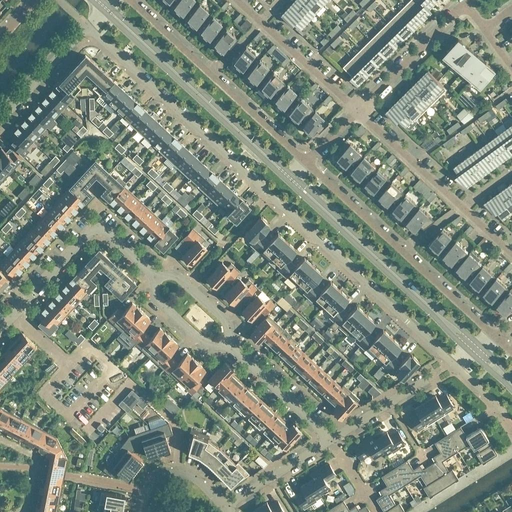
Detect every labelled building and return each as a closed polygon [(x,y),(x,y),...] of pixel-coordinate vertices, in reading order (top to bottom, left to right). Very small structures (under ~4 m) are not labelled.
[(190,5),(194,0),(177,0),(171,7),(180,15),(185,10),(188,12),(193,8),(190,5)] [(314,12),(300,0),(295,0),(290,5),(307,20),(314,12)] [(321,4),(316,0),(300,0),(314,12),(321,4)] [(427,8),(418,0),(409,0),(405,5),(421,20),(430,11),(427,8)] [(435,0),(418,0),(427,8),(435,0)] [(223,11),(230,4),(226,1),(220,8),(223,11)] [(203,17),(208,12),(199,4),(184,20),(193,28),(199,22),(202,25),(206,20),(203,17)] [(307,20),(290,5),(281,16),(291,25),(292,23),(299,29),(307,20)] [(421,20),(405,5),(396,13),(412,29),(421,20)] [(351,18),(356,13),(352,10),(348,14),(351,18)] [(236,24),(243,16),(240,13),(233,21),(236,24)] [(412,29),(396,13),(387,22),(403,38),(412,29)] [(347,22),(351,18),(348,14),(343,18),(347,22)] [(217,30),(221,25),(212,16),(198,32),(207,40),(212,34),(215,37),(220,33),(217,30)] [(403,38),(387,22),(378,31),(394,47),(403,38)] [(238,40),(235,37),(233,35),(232,35),(226,29),(211,44),(220,53),(226,47),(229,49),(228,49),(229,50),(238,40)] [(256,42),(263,35),(259,31),(253,39),(256,42)] [(343,31),(339,35),(344,39),(347,36),(343,31)] [(394,47),(378,31),(369,40),(385,56),(394,47)] [(323,45),(328,41),(328,40),(325,37),(324,37),(321,35),(317,39),(320,42),(323,45)] [(343,42),(341,40),(338,37),(334,40),(338,44),(340,46),(343,42)] [(453,64),(467,47),(467,46),(458,38),(444,56),(453,64)] [(385,56),(369,40),(360,49),(376,65),(385,56)] [(270,55),(277,47),(273,44),(266,51),(270,55)] [(249,60),(254,55),(246,48),(247,48),(245,46),(231,62),(240,71),(245,65),(248,68),(253,63),(249,60)] [(328,46),(323,51),(327,55),(332,50),(328,46)] [(477,53),(468,46),(468,47),(467,47),(453,64),(462,71),(476,55),(476,54),(477,53)] [(376,65),(360,49),(351,58),(367,74),(376,65)] [(471,79),(486,62),(486,63),(487,62),(478,54),(477,55),(476,55),(462,71),(471,79)] [(99,68),(85,55),(72,69),(80,76),(85,70),(92,75),(99,68)] [(284,67),(291,60),(287,57),(280,64),(284,67)] [(367,74),(351,58),(342,67),(351,77),(349,79),(356,85),(367,74)] [(263,73),(268,68),(259,59),(245,75),(254,83),(259,78),(262,80),(266,76),(263,73)] [(495,70),(486,63),(486,62),(471,79),(481,87),(495,70)] [(100,95),(113,81),(99,68),(92,75),(98,81),(92,88),(100,95)] [(74,82),(80,76),(72,69),(59,83),(73,96),(81,88),(74,82)] [(298,80),(304,73),(301,70),(294,77),(298,80)] [(447,89),(428,71),(420,79),(438,98),(446,90),(447,89)] [(285,83),(282,81),(273,72),(258,88),(267,96),(273,90),(276,93),(285,83)] [(438,98),(420,79),(412,86),(431,105),(438,98)] [(107,102),(120,88),(113,81),(100,95),(107,102)] [(311,93),(318,85),(315,82),(308,90),(311,93)] [(73,96),(59,83),(52,91),(66,104),(73,96)] [(291,98),(296,93),(287,85),(272,101),(281,109),(287,103),(290,106),(294,101),(291,98)] [(431,105),(412,86),(405,94),(423,112),(431,105)] [(115,109),(128,95),(120,88),(107,102),(115,109)] [(66,104),(52,91),(45,98),(59,111),(66,104)] [(462,101),(467,96),(462,91),(458,97),(462,101)] [(423,112),(405,94),(397,102),(415,120),(423,112)] [(122,116),(135,102),(128,95),(115,109),(122,116)] [(325,106),(332,98),(329,95),(322,102),(325,106)] [(59,111),(45,98),(38,106),(53,119),(59,111)] [(312,109),(309,106),(300,98),(286,113),(295,122),(300,116),(303,119),(312,109)] [(130,123),(143,109),(135,102),(122,116),(130,123)] [(415,120),(397,102),(386,113),(394,120),(396,122),(398,119),(405,125),(412,118),(415,121),(415,120)] [(53,119),(38,106),(32,113),(46,126),(53,119)] [(464,123),(473,116),(465,108),(457,115),(464,123)] [(137,130),(150,116),(143,109),(130,123),(137,130)] [(327,123),(323,119),(324,118),(321,116),(321,117),(314,111),(300,126),(309,134),(314,128),(318,132),(327,123)] [(46,126),(32,113),(25,121),(39,134),(46,126)] [(145,137),(158,122),(150,116),(137,130),(145,137)] [(75,119),(72,122),(77,127),(80,124),(75,119)] [(39,134),(25,121),(18,128),(32,141),(39,134)] [(152,143),(165,129),(158,122),(145,137),(152,143)] [(460,126),(457,122),(452,126),(455,130),(460,126)] [(360,138),(367,130),(361,125),(354,132),(360,138)] [(449,134),(455,130),(452,126),(446,130),(449,134)] [(32,141),(18,128),(10,136),(14,139),(9,145),(23,158),(29,151),(25,148),(32,141)] [(160,150),(173,136),(165,129),(152,143),(160,150)] [(511,152),(511,135),(507,129),(498,135),(511,153),(511,152)] [(437,143),(443,139),(440,135),(434,139),(437,143)] [(511,153),(498,135),(489,142),(502,160),(511,153)] [(167,157),(180,143),(173,136),(160,150),(167,157)] [(457,142),(453,136),(448,140),(452,146),(457,142)] [(432,147),(437,143),(434,139),(429,143),(432,147)] [(362,155),(359,152),(351,145),(352,144),(350,143),(350,144),(346,140),(347,140),(346,140),(336,149),(341,153),(336,159),(345,167),(350,162),(353,164),(362,155)] [(452,146),(448,140),(443,144),(447,150),(452,146)] [(375,152),(382,144),(378,141),(371,148),(375,152)] [(502,160),(489,142),(480,148),(494,166),(502,160)] [(175,164),(188,150),(180,143),(167,157),(175,164)] [(0,164),(9,173),(22,160),(12,152),(9,156),(1,148),(0,149),(0,164)] [(494,166),(480,148),(472,154),(485,172),(494,166)] [(182,171),(195,157),(188,150),(175,164),(182,171)] [(80,157),(73,151),(65,159),(70,163),(72,165),(80,157)] [(389,164),(396,157),(392,154),(385,161),(389,164)] [(485,172),(472,154),(463,161),(476,179),(485,172)] [(376,167),(373,165),(364,156),(349,172),(358,180),(364,174),(367,177),(376,167)] [(190,178),(203,164),(195,157),(182,171),(190,178)] [(67,167),(70,163),(65,159),(56,170),(60,174),(67,167)] [(109,173),(95,161),(82,175),(90,181),(95,175),(102,181),(109,173)] [(476,179),(463,161),(454,167),(459,174),(456,177),(466,186),(476,179)] [(165,163),(157,172),(161,176),(170,167),(165,163)] [(0,183),(9,173),(0,164),(0,183)] [(197,185),(210,171),(203,164),(190,178),(197,185)] [(402,177),(409,170),(406,166),(399,174),(402,177)] [(382,182),(387,177),(378,169),(363,185),(372,193),(378,187),(381,190),(385,185),(382,182)] [(205,192),(218,178),(210,171),(197,185),(205,192)] [(110,201),(123,186),(109,173),(102,181),(108,187),(102,193),(110,201)] [(28,182),(33,187),(40,179),(35,174),(28,182)] [(84,188),(90,181),(82,175),(69,189),(83,202),(91,194),(84,188)] [(212,199),(225,185),(218,178),(205,192),(212,199)] [(426,185),(420,179),(413,186),(419,193),(426,185)] [(404,193),(401,190),(392,182),(377,197),(386,206),(392,200),(395,203),(404,193)] [(220,206),(233,192),(225,185),(212,199),(220,206)] [(117,208),(130,193),(123,186),(110,201),(117,208)] [(24,187),(17,195),(23,200),(29,192),(28,191),(24,187)] [(511,194),(507,187),(498,194),(511,213),(511,194)] [(83,202),(69,189),(62,196),(76,209),(83,202)] [(227,213),(240,199),(233,192),(220,206),(227,213)] [(430,202),(437,195),(434,192),(427,199),(430,202)] [(125,214),(138,200),(130,193),(117,208),(125,214)] [(511,213),(498,194),(484,204),(494,213),(497,211),(502,218),(510,212),(511,214),(511,213)] [(417,206),(414,203),(405,195),(391,210),(400,218),(405,212),(408,215),(417,206)] [(76,209),(62,196),(55,204),(69,217),(76,209)] [(235,220),(248,206),(240,199),(227,213),(235,220)] [(132,221),(145,207),(138,200),(125,214),(132,221)] [(69,217),(55,204),(49,211),(62,224),(69,217)] [(140,228),(153,214),(145,207),(132,221),(140,228)] [(434,221),(428,216),(428,215),(426,213),(426,214),(419,207),(405,223),(414,231),(419,225),(423,229),(435,221),(434,221)] [(62,224),(49,211),(42,219),(56,232),(62,224)] [(147,235),(160,221),(153,214),(140,228),(147,235)] [(260,235),(269,226),(267,224),(268,223),(267,222),(268,220),(263,216),(262,217),(261,216),(245,234),(253,242),(250,245),(255,249),(265,239),(260,235)] [(455,226),(462,219),(462,218),(459,216),(451,222),(455,226)] [(56,232),(42,219),(35,226),(49,239),(56,232)] [(155,242),(168,228),(160,221),(147,235),(155,242)] [(197,225),(193,229),(192,228),(183,239),(191,246),(182,256),(184,258),(182,259),(187,264),(189,262),(191,264),(200,254),(201,255),(205,250),(204,250),(206,248),(201,243),(205,239),(201,236),(205,232),(197,225)] [(467,236),(473,229),(470,225),(463,233),(467,236)] [(49,239),(35,226),(28,234),(42,247),(49,239)] [(168,243),(175,235),(168,228),(155,242),(161,248),(163,251),(169,244),(168,243)] [(446,242),(451,237),(443,230),(444,229),(442,228),(431,236),(432,237),(433,238),(428,244),(437,252),(442,247),(445,249),(450,245),(446,242)] [(271,258),(286,242),(284,240),(286,238),(280,234),(279,235),(277,233),(269,243),(265,239),(255,249),(260,253),(263,250),(271,258)] [(42,247),(28,234),(21,242),(35,254),(42,247)] [(480,248),(487,241),(483,238),(476,245),(480,248)] [(468,252),(465,249),(456,241),(441,257),(450,265),(456,259),(459,262),(468,252)] [(35,254),(21,242),(14,249),(28,262),(35,254)] [(291,263),(287,259),(295,250),(293,248),(295,247),(290,242),(288,243),(286,242),(271,258),(280,266),(277,269),(281,273),(291,263)] [(28,262),(14,249),(7,257),(21,269),(28,262)] [(112,263),(98,250),(86,264),(93,271),(99,265),(105,270),(112,263)] [(493,261),(500,253),(497,250),(490,258),(493,261)] [(481,264),(478,262),(469,253),(455,269),(464,277),(469,271),(472,274),(481,264)] [(21,269),(7,257),(0,265),(14,277),(21,269)] [(295,284),(313,266),(310,264),(312,262),(307,258),(305,259),(304,258),(295,267),(291,263),(281,273),(286,278),(287,277),(295,284)] [(113,290),(126,276),(112,263),(105,270),(112,276),(105,283),(113,290)] [(229,282),(239,271),(230,263),(227,267),(222,263),(220,265),(219,264),(215,268),(216,269),(207,279),(209,281),(207,282),(212,287),(213,285),(215,287),(225,277),(229,282)] [(507,273),(511,267),(511,264),(510,263),(503,270),(507,273)] [(92,273),(93,271),(86,264),(73,278),(87,291),(94,283),(87,277),(92,273)] [(317,287),(313,283),(321,274),(320,272),(321,271),(316,266),(315,268),(313,266),(295,284),(296,285),(298,282),(306,290),(303,293),(308,297),(317,287)] [(494,277),(491,274),(482,266),(468,281),(477,290),(483,284),(486,286),(494,277)] [(10,282),(0,272),(0,288),(2,290),(10,282)] [(92,273),(87,277),(94,283),(98,279),(92,273)] [(129,290),(135,284),(133,282),(126,276),(113,290),(121,297),(128,289),(129,290)] [(257,287),(248,279),(244,283),(237,277),(231,283),(233,285),(224,295),(226,297),(225,299),(230,303),(231,302),(233,304),(242,294),(247,298),(257,287)] [(87,291),(73,278),(66,286),(80,299),(87,291)] [(508,289),(505,286),(496,278),(481,294),(490,302),(496,296),(499,299),(508,289)] [(324,306),(339,290),(337,288),(338,286),(333,282),(332,283),(330,282),(321,291),(317,287),(308,297),(312,302),(315,299),(324,306)] [(267,284),(261,286),(266,297),(271,295),(267,284)] [(80,299),(66,286),(60,292),(74,305),(80,299)] [(339,307),(348,298),(346,296),(347,295),(342,290),(341,292),(339,290),(324,306),(332,314),(329,317),(334,322),(344,311),(339,307)] [(511,292),(509,290),(498,302),(495,306),(504,314),(510,308),(511,309),(511,292)] [(74,305),(60,292),(52,301),(66,314),(74,305)] [(275,304),(269,299),(266,303),(255,293),(249,299),(251,302),(242,312),(244,313),(242,315),(247,320),(249,318),(251,320),(260,310),(265,314),(275,304)] [(66,314),(52,301),(45,308),(59,321),(66,314)] [(122,331),(142,309),(140,307),(138,308),(136,307),(132,303),(123,313),(118,308),(108,319),(122,331)] [(346,334),(365,314),(363,312),(364,311),(359,306),(358,307),(356,306),(348,315),(344,311),(334,322),(330,326),(334,330),(338,327),(346,334)] [(59,321),(45,308),(38,316),(42,320),(38,325),(48,334),(59,321)] [(145,334),(140,329),(149,319),(145,315),(143,313),(145,311),(142,309),(122,331),(135,344),(145,334)] [(370,335),(365,331),(374,322),(372,320),(373,319),(368,314),(367,316),(365,314),(346,334),(347,335),(348,333),(356,340),(355,341),(360,346),(370,335)] [(261,339),(276,322),(268,315),(250,335),(258,342),(261,339)] [(285,315),(279,325),(284,328),(290,319),(285,315)] [(268,346),(281,332),(281,333),(284,330),(276,322),(261,339),(268,346)] [(149,357),(170,335),(167,332),(166,334),(164,332),(159,328),(150,338),(145,334),(135,344),(149,357)] [(327,330),(322,335),(328,340),(332,335),(327,330)] [(376,355),(391,338),(389,336),(391,335),(386,330),(384,332),(382,330),(374,339),(370,335),(360,346),(365,350),(368,347),(376,355)] [(276,353),(288,339),(281,333),(281,332),(268,346),(276,353)] [(36,347),(31,342),(22,333),(14,342),(28,356),(36,347)] [(173,359),(168,354),(177,344),(173,340),(171,338),(172,337),(170,335),(149,357),(163,370),(173,359)] [(284,359),(296,346),(296,347),(299,344),(291,336),(288,339),(276,353),(284,359)] [(392,355),(400,346),(398,345),(400,343),(395,339),(393,340),(391,338),(376,355),(384,362),(381,366),(386,370),(396,359),(392,355)] [(28,356),(14,342),(6,351),(20,364),(28,356)] [(303,353),(296,347),(296,346),(284,359),(291,366),(303,353)] [(20,364),(6,351),(2,355),(0,355),(0,362),(12,373),(20,364)] [(181,378),(197,360),(195,358),(193,359),(192,357),(191,358),(187,353),(178,363),(173,359),(163,370),(164,369),(178,381),(181,378)] [(299,373),(311,360),(303,353),(291,366),(299,373)] [(403,379),(413,368),(414,369),(420,365),(417,363),(419,362),(418,360),(419,359),(414,354),(413,356),(411,355),(409,357),(408,355),(400,363),(396,359),(386,370),(391,374),(394,371),(403,379)] [(195,380),(205,370),(200,366),(200,365),(198,364),(200,362),(197,360),(181,378),(178,381),(186,389),(191,394),(192,394),(195,390),(200,384),(195,380)] [(306,380),(318,367),(311,360),(299,373),(306,380)] [(12,373),(0,362),(0,375),(8,383),(9,381),(7,379),(12,373)] [(58,367),(53,362),(45,371),(50,375),(58,367)] [(217,386),(233,369),(232,368),(233,367),(228,362),(226,364),(225,362),(207,382),(215,389),(217,386)] [(314,387),(326,374),(318,367),(306,380),(314,387)] [(222,396),(237,379),(230,373),(233,370),(233,369),(217,386),(215,389),(222,396)] [(42,384),(48,377),(45,374),(41,378),(38,381),(42,384)] [(321,394),(333,381),(326,374),(314,387),(321,394)] [(230,403),(245,386),(237,379),(222,396),(230,403)] [(35,391),(42,384),(38,381),(35,385),(32,389),(35,391)] [(329,401),(341,388),(340,388),(333,381),(321,394),(329,401)] [(151,384),(146,390),(150,393),(155,387),(151,384)] [(333,411),(348,395),(351,392),(343,385),(340,388),(341,388),(329,401),(336,408),(333,411)] [(237,410),(252,393),(245,386),(230,403),(237,410)] [(202,396),(195,390),(192,394),(193,394),(198,400),(202,396)] [(140,398),(132,391),(128,395),(136,403),(140,398)] [(357,406),(355,404),(359,399),(351,392),(348,395),(333,411),(341,419),(350,408),(351,409),(357,406)] [(245,417),(260,400),(252,393),(237,410),(245,417)] [(201,403),(198,400),(193,394),(190,397),(199,406),(201,403)] [(435,420),(453,409),(452,407),(453,406),(446,395),(440,399),(441,400),(438,401),(435,396),(425,403),(435,420)] [(45,404),(39,398),(38,397),(35,400),(38,404),(42,407),(45,404)] [(126,405),(121,400),(118,404),(123,408),(126,405)] [(252,423),(267,407),(260,400),(245,417),(252,423)] [(435,420),(425,403),(414,409),(417,414),(415,416),(414,415),(408,418),(416,430),(417,429),(418,431),(435,420)] [(52,410),(45,404),(42,407),(45,411),(49,413),(52,410)] [(176,405),(170,412),(173,414),(179,408),(176,405)] [(0,431),(1,432),(13,410),(10,408),(10,409),(11,409),(9,412),(1,407),(0,409),(0,431)] [(260,430),(275,414),(267,407),(252,423),(260,430)] [(12,436),(23,415),(22,415),(21,418),(13,413),(14,411),(15,411),(13,410),(1,432),(12,436)] [(267,437),(282,421),(275,414),(260,430),(267,437)] [(22,441),(33,420),(23,415),(12,436),(22,441)] [(33,446),(42,428),(32,423),(33,420),(22,441),(33,446)] [(278,441),(293,425),(292,425),(290,428),(282,421),(267,437),(275,445),(278,442),(278,441)] [(172,434),(168,423),(150,429),(158,453),(159,453),(163,452),(163,453),(170,450),(165,437),(172,434)] [(291,443),(301,432),(299,431),(300,429),(295,425),(294,426),(293,425),(278,441),(278,442),(285,449),(287,447),(288,448),(293,445),(291,443)] [(482,463),(497,454),(496,453),(480,427),(466,436),(460,427),(447,435),(457,451),(470,444),(473,449),(477,447),(479,452),(476,454),(482,463)] [(79,435),(76,433),(75,432),(72,428),(69,431),(72,435),(75,438),(79,435)] [(198,456),(207,439),(207,440),(209,436),(191,428),(188,436),(191,437),(187,452),(188,452),(188,453),(193,455),(194,454),(198,456)] [(158,453),(150,429),(128,436),(136,447),(143,445),(147,457),(152,455),(152,456),(159,454),(159,453),(158,453)] [(61,446),(56,436),(46,431),(38,448),(45,454),(61,446)] [(405,445),(404,443),(405,443),(397,431),(391,435),(392,436),(390,437),(387,432),(376,439),(386,455),(391,451),(392,453),(405,445)] [(86,441),(79,435),(75,438),(79,442),(83,444),(86,441)] [(448,471),(442,461),(457,451),(447,435),(434,443),(440,452),(433,457),(436,461),(429,465),(443,488),(458,479),(452,469),(448,471)] [(132,452),(136,447),(128,436),(114,454),(135,470),(134,471),(135,471),(140,466),(139,465),(142,461),(132,452)] [(386,455),(376,439),(374,440),(372,438),(371,437),(366,440),(365,440),(363,442),(364,443),(361,444),(360,443),(358,445),(353,448),(354,449),(360,460),(370,453),(373,457),(383,451),(385,455),(386,455)] [(206,462),(219,448),(207,440),(207,439),(198,456),(198,457),(202,461),(203,460),(206,462)] [(64,467),(66,457),(61,446),(45,454),(45,463),(45,465),(45,464),(64,467)] [(214,470),(228,456),(219,448),(206,462),(207,463),(206,464),(210,468),(211,467),(214,470)] [(135,470),(114,454),(102,470),(112,477),(117,471),(128,480),(132,475),(132,474),(134,471),(135,470)] [(347,457),(354,467),(359,464),(351,454),(347,457)] [(267,464),(258,455),(254,460),(263,468),(267,464)] [(236,464),(235,464),(228,456),(214,470),(215,470),(214,471),(218,475),(219,474),(222,477),(236,464)] [(443,488),(429,465),(422,469),(420,465),(413,469),(407,460),(394,468),(404,485),(420,475),(426,485),(423,487),(429,497),(443,488)] [(249,474),(237,462),(235,464),(236,464),(222,477),(223,478),(222,479),(226,483),(226,482),(230,485),(231,487),(249,474)] [(326,481),(336,475),(329,465),(328,464),(323,467),(321,468),(322,469),(319,471),(318,470),(316,471),(316,472),(310,475),(311,476),(313,479),(310,480),(320,496),(331,489),(326,481)] [(404,511),(399,503),(395,505),(389,495),(404,485),(394,468),(381,476),(387,486),(380,490),(383,495),(376,499),(383,511),(404,511)] [(63,493),(65,483),(61,482),(61,481),(61,482),(60,482),(42,479),(42,478),(39,489),(63,493)] [(320,496),(310,480),(300,487),(303,492),(301,494),(300,493),(294,496),(301,508),(303,507),(304,509),(316,501),(315,499),(320,496)] [(57,503),(59,495),(62,496),(63,493),(39,489),(37,499),(57,503)] [(124,503),(125,497),(124,497),(124,495),(100,491),(100,493),(98,503),(122,507),(123,503),(124,503)] [(337,503),(346,497),(343,493),(334,499),(337,503)] [(56,511),(57,503),(37,499),(34,509),(51,511),(58,511),(59,511),(56,511)] [(369,511),(365,505),(359,510),(356,506),(349,510),(343,500),(330,509),(331,511),(369,511)] [(284,511),(277,501),(271,505),(272,506),(270,508),(267,503),(252,511),(284,511)] [(122,511),(123,508),(122,508),(122,507),(98,503),(103,504),(102,511),(122,511)]
